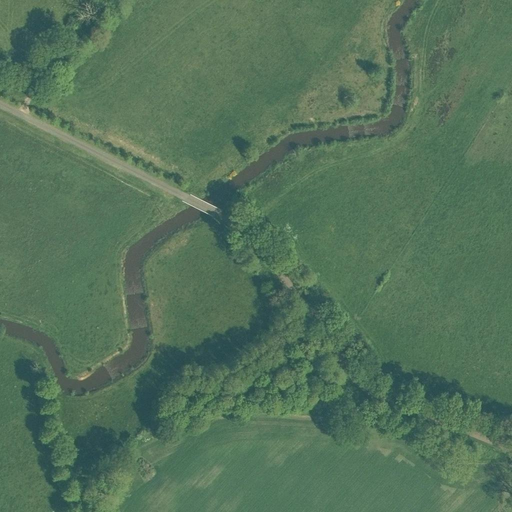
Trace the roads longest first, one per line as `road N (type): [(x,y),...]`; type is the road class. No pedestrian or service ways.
road 1 (unclassified): [(511,450),(375,396),(242,230),(0,103)]
road 2 (track): [(18,113),(105,0)]
